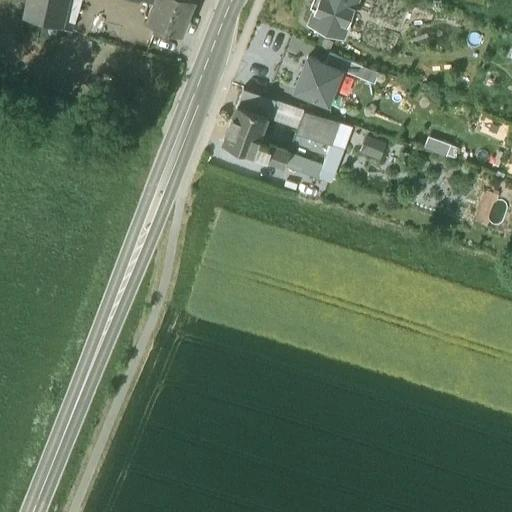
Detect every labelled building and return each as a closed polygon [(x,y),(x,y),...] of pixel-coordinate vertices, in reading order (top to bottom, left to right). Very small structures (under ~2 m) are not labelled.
[(68,0),(29,0),(25,18),(61,27),(68,0)] [(154,0),(153,2),(146,21),(180,35),(193,0),(154,0)] [(319,0),(311,23),(342,36),(355,0),(319,0)] [(328,52),(324,63),(341,70),(358,76),(362,66),(328,52)] [(324,63),(308,57),(296,89),(328,102),(341,70),(324,63)] [(268,115),(270,116),(276,99),(243,87),(236,103),(268,115)] [(259,137),(260,137),(268,115),(236,103),(235,103),(220,141),(283,164),(288,152),(288,151),(269,143),(268,147),(257,143),(259,137)] [(330,143),(332,143),(340,122),(303,109),(295,131),(329,144),(330,143)] [(322,164),(317,176),(333,182),(345,148),(332,143),(330,143),(329,144),(322,164)] [(322,164),(288,152),(283,164),(317,176),(322,164)]
